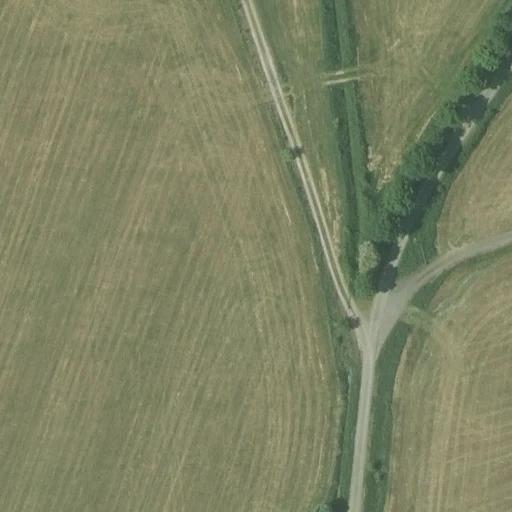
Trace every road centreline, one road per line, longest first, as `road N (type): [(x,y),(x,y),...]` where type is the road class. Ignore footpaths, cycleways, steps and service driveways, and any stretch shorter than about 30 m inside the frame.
road 1 (unclassified): [(349,511),(356,429),(399,249),(511,62)]
road 2 (track): [(369,367),(239,0)]
road 3 (track): [(378,319),(424,282),(511,239)]
